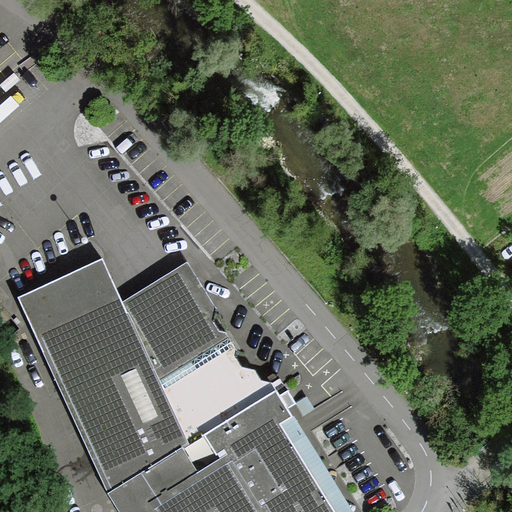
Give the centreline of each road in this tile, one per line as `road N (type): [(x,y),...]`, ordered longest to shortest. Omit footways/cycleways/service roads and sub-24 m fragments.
road 1 (residential): [(423,511),(433,479),(327,326),(99,78),(5,0)]
road 2 (track): [(511,298),(372,132),(239,0)]
